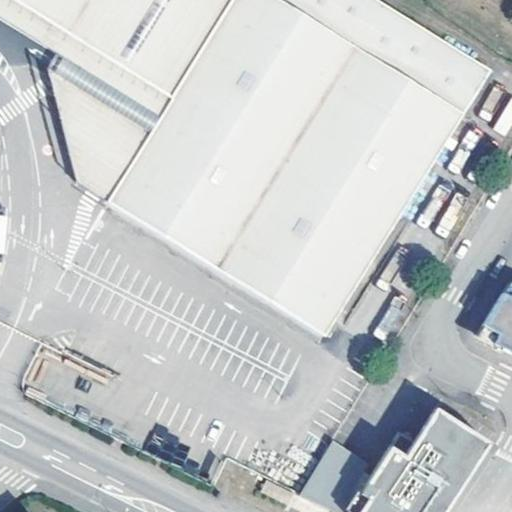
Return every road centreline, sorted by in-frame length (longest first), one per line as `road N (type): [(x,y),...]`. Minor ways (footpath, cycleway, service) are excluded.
road 1 (unknown): [(239,511),(260,460),(307,427),(387,402),(495,385)]
road 2 (residential): [(511,393),(446,361),(433,340),(511,204)]
road 3 (secondary): [(157,511),(34,452)]
